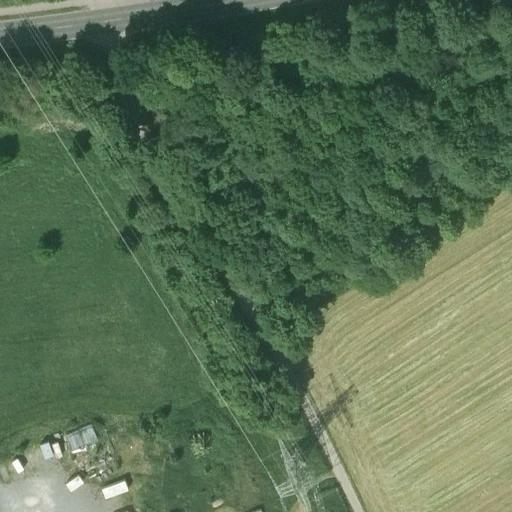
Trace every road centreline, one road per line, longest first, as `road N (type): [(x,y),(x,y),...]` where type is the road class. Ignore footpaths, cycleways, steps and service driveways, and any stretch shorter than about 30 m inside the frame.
road 1 (track): [(110,18),(135,132),(278,356),(355,511)]
road 2 (secondary): [(0,33),(231,0)]
